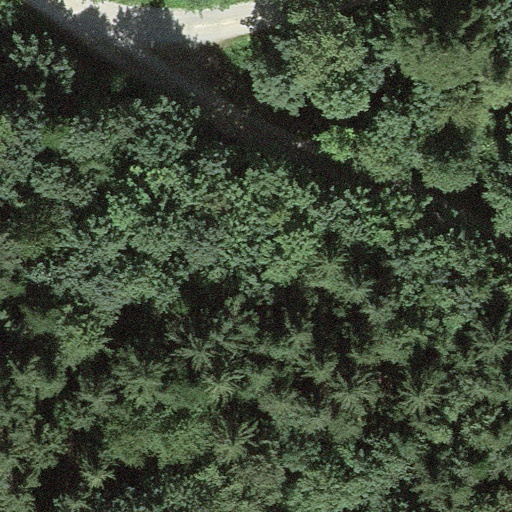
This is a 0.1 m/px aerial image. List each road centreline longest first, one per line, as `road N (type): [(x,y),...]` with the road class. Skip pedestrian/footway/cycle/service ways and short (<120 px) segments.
road 1 (track): [(87,42),(188,107),(370,179),(511,262)]
road 2 (track): [(316,0),(178,33),(87,42)]
